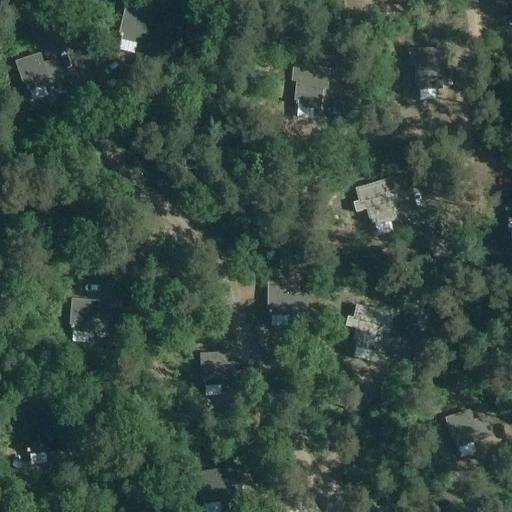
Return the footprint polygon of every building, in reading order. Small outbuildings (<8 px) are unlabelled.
[(127,8),(119,40),(144,46),(158,49),(163,30),(149,26),(152,14),(127,8)] [(448,69),(447,51),(411,52),(411,68),(417,68),(417,90),(440,90),(440,69),(448,69)] [(26,93),(50,86),(65,81),(58,61),(43,66),(40,57),(17,64),(26,93)] [(329,93),(332,72),(294,68),(291,85),(297,85),(295,107),(321,110),(323,92),(329,93)] [(398,219),(392,198),(397,197),(392,181),(356,192),(361,206),(366,205),(373,227),(398,219)] [(270,283),(269,317),(294,318),(308,318),(308,298),(294,298),(295,284),(270,283)] [(75,301),(72,333),(96,335),(110,337),(112,315),(98,314),(99,304),(75,301)] [(389,335),(393,315),(357,308),(354,322),(359,323),(353,349),(378,355),(383,334),(389,335)] [(202,356),(202,360),(203,386),(203,388),(206,388),(242,387),(242,365),(228,366),(228,357),(227,355),(215,356),(202,356)] [(447,420),(454,443),(455,448),(456,451),(459,450),(494,440),(487,419),(475,423),(472,413),(457,417),(447,420)] [(0,453),(16,452),(13,421),(0,422),(0,453)] [(50,423),(25,425),(27,456),(28,456),(31,456),(66,454),(65,432),(51,433),(50,423)] [(222,472),(197,475),(197,477),(202,507),(203,507),(204,507),(241,501),(237,480),(224,482),(222,472)]
